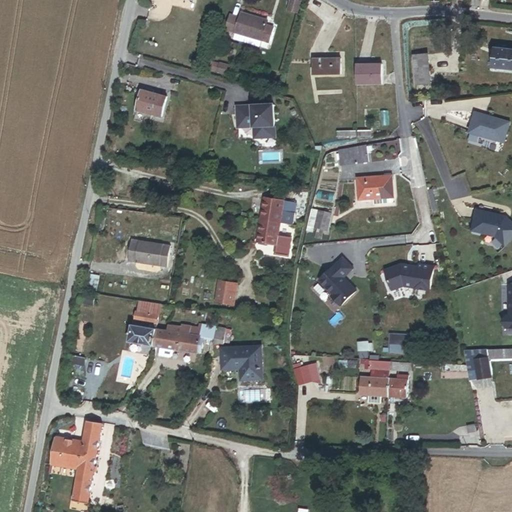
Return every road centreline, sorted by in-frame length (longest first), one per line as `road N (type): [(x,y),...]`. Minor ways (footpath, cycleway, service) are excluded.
road 1 (unclassified): [(132,0),(28,511)]
road 2 (residential): [(511,454),(289,457)]
road 3 (residential): [(406,140),(393,13)]
